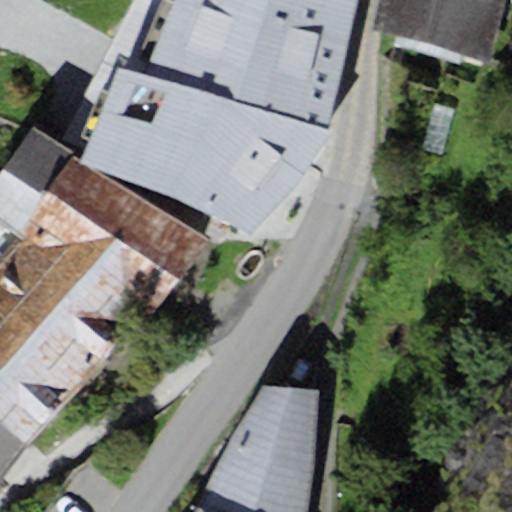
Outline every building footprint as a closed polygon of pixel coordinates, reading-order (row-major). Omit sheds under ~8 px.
[(126,74),(89,168),(263,236),(323,140),(356,0),(177,0),(146,75),(126,74)] [(387,0),(382,30),(486,61),(505,0),(387,0)] [(37,128),(0,181),(0,226),(20,243),(0,269),(0,427),(27,449),(122,339),(139,319),(150,327),(176,293),(216,241),(89,168),(37,128)] [(260,380),(194,508),(202,511),(297,511),(299,501),(312,391),(260,380)] [(0,481),(14,465),(27,449),(0,427),(0,481)]
